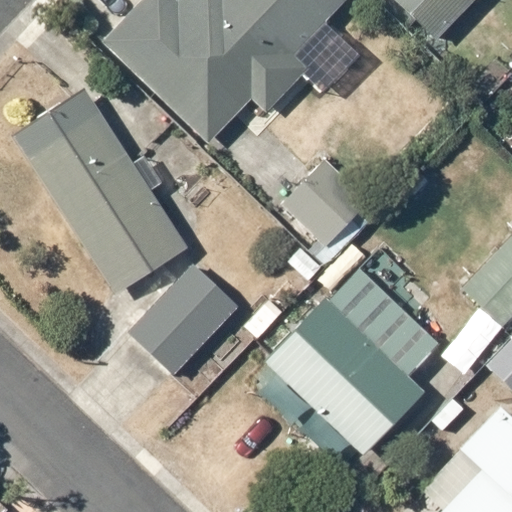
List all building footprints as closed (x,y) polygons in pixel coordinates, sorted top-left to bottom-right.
[(144,0),(106,38),(214,145),(256,103),(266,108),(306,66),(296,57),(350,0),(144,0)] [(402,0),(445,39),(481,0),(402,0)] [(14,138),(116,297),(189,251),(87,91),(14,138)] [(384,144),(356,117),(334,140),(362,167),(384,144)] [(374,197),(331,157),(283,208),(327,248),(374,197)] [(435,228),(409,201),(385,225),(411,251),(435,228)] [(511,322),(511,233),(460,287),(505,330),(511,322)] [(238,307),(192,263),(128,330),(174,373),(238,307)] [(361,272),(273,361),(368,453),(428,392),(414,378),(441,350),(361,272)] [(511,338),(487,365),(511,389),(511,338)] [(511,511),(511,410),(504,402),(456,452),(483,477),(450,511),(511,511)]
